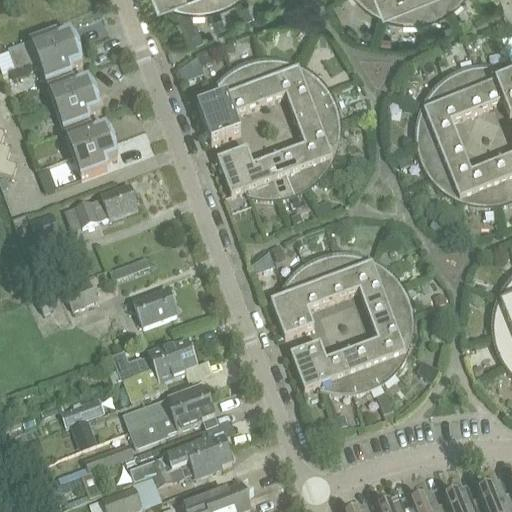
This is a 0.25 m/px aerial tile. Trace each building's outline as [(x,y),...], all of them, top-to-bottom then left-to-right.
[(174,0),(174,1),(176,6),(174,5),(173,7),(179,8),(186,10),(194,10),(202,10),(208,9),(204,0),(174,0)] [(204,0),(208,9),(210,9),(217,7),(225,5),(232,1),(233,0),(204,0)] [(388,0),(359,0),(365,5),(371,10),(378,14),(382,15),(388,0)] [(416,20),(422,19),(414,0),(388,0),(382,15),(385,16),(393,19),(400,20),(408,21),(416,20)] [(447,9),(443,0),(414,0),(422,19),(424,19),(432,17),(439,14),(446,10),(447,9)] [(443,0),(447,9),(452,6),(458,1),(458,0),(443,0)] [(8,54),(0,56),(0,75),(1,79),(15,74),(16,75),(37,67),(79,51),(79,50),(71,37),(59,41),(56,36),(29,46),(8,53),(8,54)] [(79,51),(37,67),(45,88),(72,78),(71,72),(82,68),(80,52),(79,51)] [(193,83),(203,79),(196,62),(188,68),(193,83)] [(273,106),(286,101),(299,72),(295,70),(288,68),(280,66),(272,66),(264,66),(258,67),(273,106)] [(248,115),(273,106),(258,67),(257,67),(249,69),(242,72),(235,75),(233,76),(248,115)] [(302,74),(299,72),(286,101),(290,114),(329,99),(326,94),(321,88),(315,82),(309,78),(302,74)] [(511,95),(506,82),(507,81),(505,77),(507,77),(507,76),(502,74),(494,73),(487,72),(479,73),(471,74),(487,113),(502,107),(501,107),(511,102),(511,95)] [(449,83),(447,84),(463,123),(487,113),(471,74),(463,76),(456,79),(449,83)] [(212,97),(209,101),(210,102),(211,101),(213,106),(214,105),(221,125),(234,120),(248,115),(233,76),(228,80),(222,85),(217,90),(212,97)] [(511,79),(507,81),(506,82),(511,95),(511,102),(501,107),(502,107),(509,124),(511,122),(511,79)] [(55,114),(97,98),(97,97),(88,84),(77,88),(73,83),(47,92),(55,114)] [(450,129),(463,123),(447,84),(443,87),(437,92),(432,98),(427,104),(423,111),(421,115),(450,129)] [(97,98),(55,114),(63,135),(89,125),(89,119),(100,115),(97,99),(97,98)] [(330,100),(329,99),(290,114),(300,139),(339,124),(338,122),(336,114),(334,107),(330,100)] [(213,106),(197,112),(211,149),(240,138),(236,127),(234,120),(221,125),(214,105),(213,106)] [(416,149),(417,156),(456,141),(450,129),(421,115),(420,118),(418,126),(416,134),(416,141),(416,149)] [(300,139),(304,151),(334,164),(335,161),(337,153),(339,145),(340,138),(339,130),(339,124),(300,139)] [(73,161),(114,145),(114,144),(106,131),(95,135),(91,130),(65,139),(73,161)] [(426,179),(428,181),(466,166),(456,141),(417,156),(420,165),(422,172),(426,179)] [(114,145),(73,161),(80,182),(107,172),(106,166),(117,162),(115,146),(114,145)] [(0,162),(7,164),(11,151),(1,148),(0,147),(0,162)] [(304,151),(292,156),(306,195),(311,191),(318,186),(323,181),(328,174),(332,168),(334,164),(304,151)] [(246,153),(217,164),(231,202),(247,195),(248,195),(240,175),(253,171),(250,164),(246,153)] [(305,196),(306,195),(292,156),(267,165),(281,204),(283,204),(291,202),(298,199),(305,196)] [(17,168),(7,164),(0,162),(0,177),(13,181),(17,168)] [(483,173),(498,211),(500,210),(508,208),(511,206),(511,174),(507,163),(483,173)] [(253,171),(240,175),(248,195),(247,195),(249,200),(247,200),(247,201),(252,203),(260,204),(267,205),(275,205),(281,204),(267,165),(253,171)] [(471,178),(466,166),(428,181),(431,185),(436,191),(441,196),(448,201),(455,205),(459,206),(471,178)] [(493,212),(498,211),(483,173),(471,178),(459,206),(462,208),(469,210),(477,211),(485,212),(493,212)] [(71,235),(81,231),(107,222),(108,224),(137,214),(127,189),(99,199),(100,202),(64,216),(71,235)] [(28,224),(36,245),(60,237),(52,215),(28,224)] [(344,301),(359,296),(372,267),(368,265),(361,263),(353,261),(346,260),(338,261),(330,262),(344,301)] [(308,270),(307,271),(321,310),(344,301),(330,262),(322,264),(315,266),(308,270)] [(375,268),(372,267),(359,296),(364,308),(403,294),(399,288),(394,282),(388,277),(382,272),(375,268)] [(263,279),(258,268),(252,273),(255,282),(263,279)] [(285,291),(282,296),(284,297),(284,295),(286,300),(287,300),(295,320),(307,315),(321,310),(307,271),(302,274),(295,279),(290,285),(285,291)] [(511,310),(511,282),(507,287),(502,293),(498,300),(497,303),(511,310)] [(88,285),(62,297),(72,316),(96,305),(88,285)] [(166,293),(132,305),(142,332),(176,319),(166,293)] [(403,295),(403,294),(364,308),(373,333),(412,318),(412,317),(410,309),(407,302),(403,295)] [(286,300),(270,306),(284,343),(314,332),(309,321),(307,315),(295,320),(287,300),(286,300)] [(492,338),(493,345),(511,337),(511,310),(497,303),(495,307),(493,315),(492,323),(491,330),(492,338)] [(413,324),(412,318),(373,333),(378,346),(407,359),(408,355),(411,348),(412,340),(413,333),(413,324)] [(503,370),(511,366),(511,337),(493,345),(493,346),(495,354),(499,361),(502,368),(503,370)] [(132,381),(191,359),(186,346),(175,351),(173,348),(148,357),(150,362),(142,365),(141,364),(128,369),(124,355),(111,360),(121,386),(132,381)] [(378,346),(365,351),(380,389),(385,386),(391,381),(396,375),(401,369),(405,362),(407,359),(378,346)] [(319,348),(290,359),(304,396),(320,390),(321,390),(313,370),(326,365),(324,359),(319,348)] [(378,390),(380,389),(365,351),(340,360),(355,399),(356,398),(364,397),(371,394),(378,390)] [(132,381),(138,396),(141,404),(163,396),(160,389),(185,379),(184,376),(196,372),(191,359),(132,381)] [(326,365),(313,370),(321,390),(320,390),(322,395),(320,395),(320,396),(325,397),(333,399),(341,400),(349,400),(355,399),(340,360),(326,365)] [(511,366),(503,370),(507,375),(511,380),(511,366)] [(129,436),(135,433),(209,406),(204,393),(192,398),(191,395),(166,405),(166,403),(123,420),(129,436)] [(98,403),(93,405),(82,409),(70,414),(60,417),(65,432),(75,428),(103,418),(98,403)] [(178,436),(203,426),(206,434),(224,428),(219,416),(213,419),(209,406),(135,433),(129,436),(135,452),(138,453),(169,442),(168,439),(177,435),(178,436)] [(88,424),(70,431),(79,454),(97,448),(88,424)] [(159,462),(161,468),(140,475),(143,485),(153,481),(226,455),(222,442),(210,446),(209,443),(184,453),(182,447),(163,454),(165,460),(159,462)] [(126,464),(122,453),(84,467),(88,478),(91,477),(126,464)] [(139,498),(157,492),(184,482),(184,483),(194,480),(196,484),(220,475),(220,472),(231,468),(226,455),(153,481),(135,487),(139,498)] [(511,511),(511,491),(511,490),(511,493),(511,496),(503,500),(499,489),(478,497),(484,511),(511,511)] [(43,496),(48,510),(48,511),(63,511),(68,510),(61,490),(43,496)] [(219,511),(244,503),(240,490),(228,495),(227,492),(202,502),(203,506),(185,511),(219,511)] [(139,511),(133,494),(102,505),(104,511),(139,511)] [(484,511),(478,497),(478,498),(480,502),(470,506),(466,495),(445,503),(448,511),(484,511)] [(448,511),(445,503),(444,504),(446,507),(436,511),(432,500),(411,508),(412,511),(448,511)] [(247,511),(244,503),(219,511),(247,511)]
